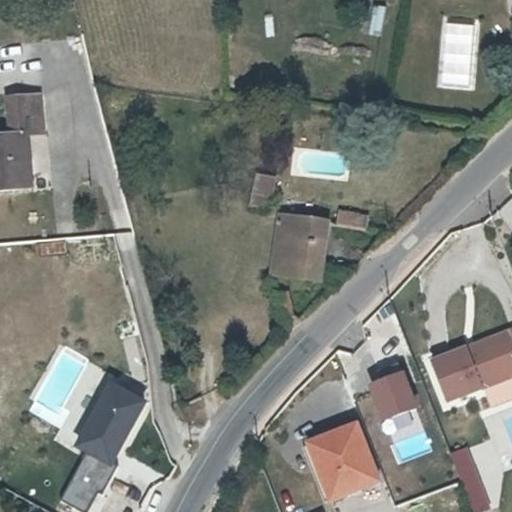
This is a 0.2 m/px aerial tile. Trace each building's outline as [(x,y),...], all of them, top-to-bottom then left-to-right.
[(371,5),(366,33),(379,35),(384,7),(371,5)] [(0,142),(0,197),(33,195),(29,139),(42,138),(38,103),(7,106),(11,142),(0,142)] [(290,175),(346,178),(348,151),(292,148),(290,175)] [(257,189),(269,193),(277,194),(282,176),(262,171),(257,189)] [(269,193),(257,189),(253,204),(266,207),(269,193)] [(340,210),(338,222),(367,225),(370,214),(357,213),(358,212),(340,210)] [(285,218),(277,277),(320,283),(328,224),(285,218)] [(280,298),(285,332),(297,320),(293,296),(280,298)] [(471,351),(511,336),(509,328),(467,343),(471,351)] [(511,336),(471,351),(467,343),(434,354),(448,396),(484,383),(511,372),(511,336)] [(511,393),(511,372),(484,383),(491,401),(511,393)] [(140,402),(103,381),(66,445),(103,466),(140,402)] [(362,427),(320,444),(339,495),(381,480),(362,427)] [(467,479),(472,492),(487,487),(469,441),(454,447),(467,479)]
